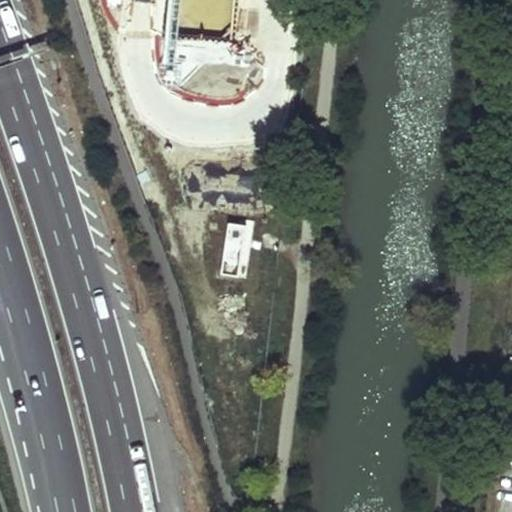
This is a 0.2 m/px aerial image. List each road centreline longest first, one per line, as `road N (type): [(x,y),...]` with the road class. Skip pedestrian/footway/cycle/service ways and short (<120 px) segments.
road 1 (motorway): [(134,511),(110,389),(0,46)]
road 2 (motorway): [(0,254),(65,511)]
